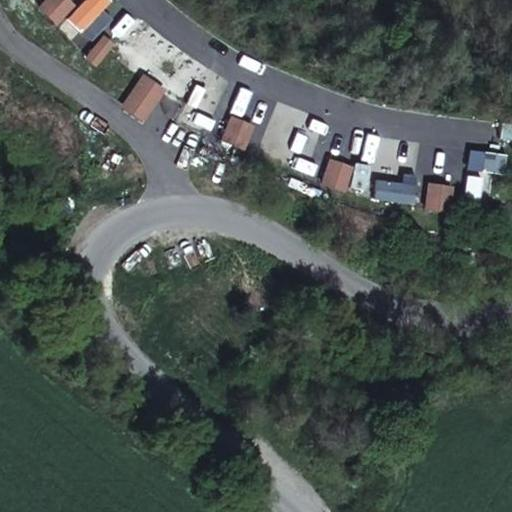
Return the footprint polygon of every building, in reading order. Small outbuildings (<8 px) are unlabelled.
[(62,16),(46,0),(38,8),(55,24),(62,16)] [(64,0),(45,0),(46,0),(62,16),(71,6),(64,0)] [(101,38),(96,45),(104,52),(110,44),(101,38)] [(96,45),(86,57),(95,63),(104,52),(96,45)] [(142,80),(123,107),(141,119),(160,92),(142,80)] [(229,119),(225,131),(245,139),(250,127),(229,119)] [(225,131),(220,140),(241,149),(245,139),(225,131)] [(327,162),(323,173),(345,181),(349,169),(327,162)] [(323,173),(320,183),(342,191),(345,181),(323,173)] [(426,186),(425,198),(447,201),(449,189),(426,186)] [(447,201),(425,198),(423,208),(446,212),(447,201)]
